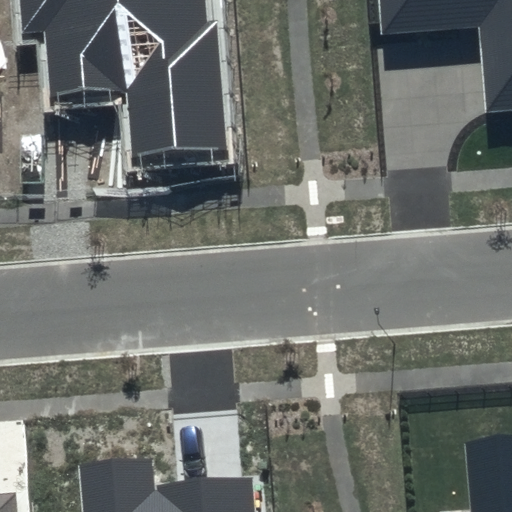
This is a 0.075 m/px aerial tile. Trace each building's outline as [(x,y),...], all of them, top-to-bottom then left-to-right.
[(22,0),(25,31),(47,30),(52,97),(129,92),(134,156),(226,150),(217,21),(208,22),(206,0),(22,0)] [(511,0),(379,0),(382,32),(482,25),(488,110),(511,108),(511,0)] [(511,511),(511,437),(462,441),(467,511),(511,511)] [(152,461),(81,467),(84,511),(252,511),(249,476),(154,484),(152,461)] [(0,511),(13,511),(13,495),(0,495),(0,511)]
